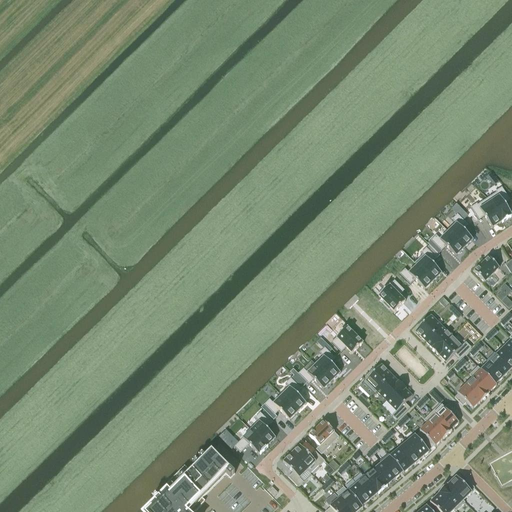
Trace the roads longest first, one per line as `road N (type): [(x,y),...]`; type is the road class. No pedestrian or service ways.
road 1 (residential): [(379,348),(267,460),(300,511)]
road 2 (residential): [(511,230),(475,251),(397,331)]
road 3 (residential): [(397,331),(438,374),(420,391),(379,348)]
